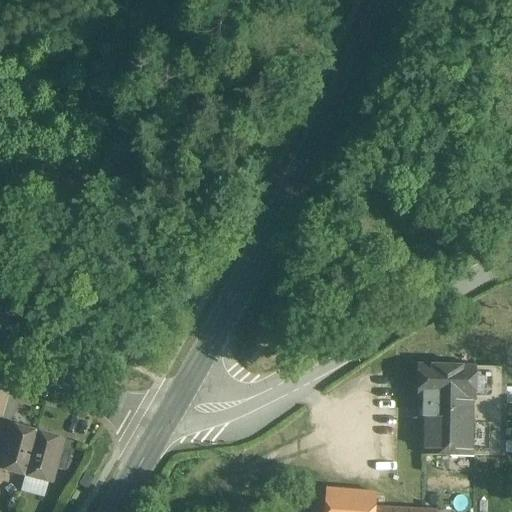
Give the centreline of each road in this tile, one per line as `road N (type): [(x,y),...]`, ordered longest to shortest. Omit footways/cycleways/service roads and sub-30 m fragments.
road 1 (tertiary): [(164,420),(384,0)]
road 2 (unclassified): [(511,256),(311,376),(225,409),(164,420)]
road 3 (residential): [(164,420),(0,377)]
